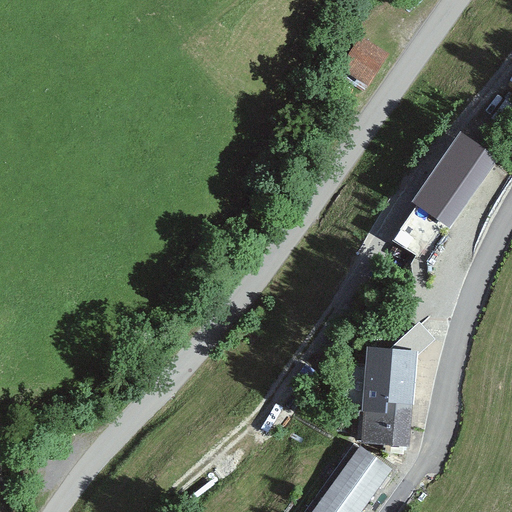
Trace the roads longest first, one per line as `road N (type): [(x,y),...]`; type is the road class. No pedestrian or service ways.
road 1 (unclassified): [(456,0),(294,235),(55,511)]
road 2 (track): [(394,212),(243,438),(155,511)]
road 3 (unclassified): [(511,208),(477,282),(432,449),(391,511)]
road 4 (track): [(394,212),(511,64)]
